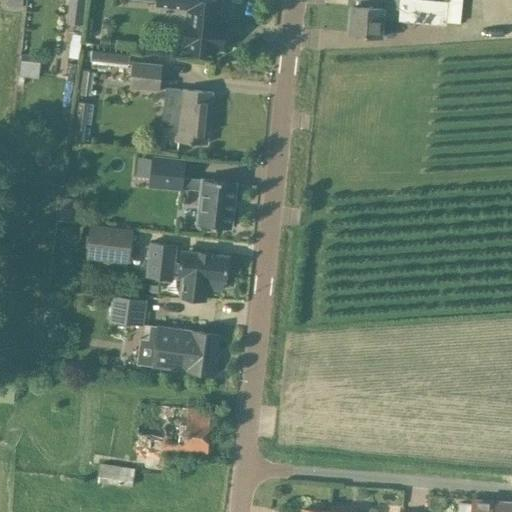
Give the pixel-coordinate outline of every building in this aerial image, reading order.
[(7,0),(7,7),(22,9),(22,0),(7,0)] [(84,0),(69,0),(67,23),(82,25),(84,0)] [(151,0),(169,2),(168,6),(188,8),(184,48),(187,48),(187,51),(200,52),(201,49),(216,51),(217,49),(223,50),(226,21),(220,21),(222,0),(220,0),(151,0)] [(366,0),(366,3),(352,2),(350,33),(381,36),(382,20),(446,25),(447,1),(436,0),(366,0)] [(129,55),(93,51),(92,60),(128,63),(129,55)] [(22,59),(22,76),(41,77),(42,60),(22,59)] [(130,88),(160,91),(162,64),(133,61),(130,88)] [(90,69),(81,68),(79,92),(87,93),(90,69)] [(212,93),(184,90),(166,88),(163,126),(180,128),(178,140),(207,143),(212,93)] [(75,100),(71,138),(80,139),(84,101),(75,100)] [(153,157),(151,178),(183,181),(185,161),(153,157)] [(198,225),(230,228),(235,182),(203,179),(198,225)] [(90,224),(87,250),(129,255),(132,229),(112,227),(90,224)] [(178,250),(176,263),(173,263),(175,245),(152,242),(148,274),(172,277),(173,270),(180,271),(179,275),(183,275),(181,296),(206,299),(207,288),(222,290),(223,280),(226,280),(229,256),(212,254),(212,252),(200,251),(200,252),(178,250)] [(95,279),(87,279),(86,292),(94,293),(95,279)] [(147,300),(113,296),(109,322),(143,326),(147,300)] [(220,335),(157,326),(152,366),(214,375),(220,335)] [(15,382),(0,381),(0,401),(14,403),(15,382)] [(211,409),(140,403),(136,451),(207,457),(211,409)] [(134,470),(100,465),(98,481),(131,485),(134,470)] [(460,503),(459,511),(491,511),(492,501),(473,500),(472,504),(460,503)] [(511,511),(511,504),(511,502),(492,501),(491,511),(511,511)]
